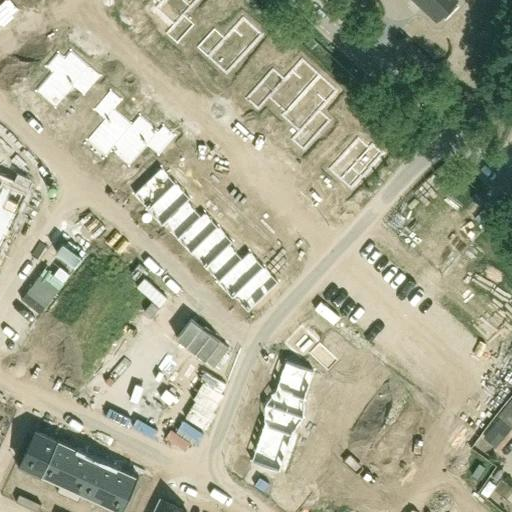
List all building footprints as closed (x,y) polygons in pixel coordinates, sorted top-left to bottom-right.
[(160,3),(155,8),(174,25),(166,34),(177,43),(194,25),(184,15),(197,0),(164,0),(161,4),(160,3)] [(426,0),(428,1),(424,5),(438,18),(443,12),(447,15),(459,3),(455,0),(426,0)] [(123,7),(113,18),(133,35),(142,23),(123,7)] [(215,30),(198,49),(208,58),(214,50),(234,68),(263,35),(243,17),(225,38),(215,30)] [(52,72),(35,91),(55,108),(74,87),(84,96),(100,76),(90,67),(84,75),(58,53),(46,67),(52,72)] [(273,69),(246,99),(258,110),(272,95),(288,110),(320,75),(302,59),(284,79),(273,69)] [(320,75),(288,110),(305,124),(291,140),(304,151),(331,121),(320,111),(337,91),(320,75)] [(104,119),(86,140),(106,157),(111,151),(110,151),(133,124),(132,124),(114,109),(121,100),(110,90),(94,110),(104,119)] [(133,124),(110,151),(111,151),(129,167),(147,146),(158,155),(174,136),(163,126),(156,135),(136,118),(132,124),(133,124)] [(358,137),(329,169),(351,189),(361,178),(361,179),(371,168),(371,167),(383,154),(372,144),(369,147),(358,137)] [(208,146),(199,154),(205,160),(213,152),(208,146)] [(199,154),(190,163),(196,168),(205,160),(199,154)] [(0,246),(20,205),(21,203),(19,202),(27,185),(10,176),(13,169),(0,158),(0,246)] [(158,170),(133,193),(148,208),(146,209),(147,210),(173,185),(158,170)] [(237,176),(228,184),(234,190),(242,182),(237,176)] [(228,184),(219,193),(225,198),(234,190),(228,184)] [(173,185),(147,210),(162,225),(187,200),(173,185)] [(440,225),(452,198),(434,191),(423,218),(440,225)] [(305,196),(295,206),(312,224),(323,214),(305,196)] [(187,200),(162,225),(163,226),(164,225),(170,231),(176,238),(177,239),(202,215),(187,200)] [(265,204),(256,213),(261,219),(270,210),(265,204)] [(256,213),(247,221),(253,227),(261,219),(256,213)] [(202,215),(177,239),(185,247),(191,253),(215,229),(202,215)] [(215,229),(191,253),(200,262),(204,267),(205,268),(230,244),(215,229)] [(292,233),(284,241),(289,247),(298,239),(292,233)] [(394,241),(386,249),(416,278),(432,260),(406,236),(398,245),(394,241)] [(284,241),(275,250),(281,256),(289,247),(284,241)] [(230,244),(205,268),(215,277),(218,281),(217,282),(217,283),(243,258),(230,244)] [(386,249),(372,263),(403,292),(416,278),(386,249)] [(243,258),(217,283),(232,297),(258,272),(243,258)] [(369,276),(360,284),(386,309),(403,292),(372,263),(365,271),(369,276)] [(511,272),(506,268),(482,302),(502,317),(511,302),(511,272)] [(456,270),(451,276),(460,284),(466,278),(456,270)] [(258,272),(232,297),(233,298),(234,297),(248,312),(273,288),(258,272)] [(468,278),(452,297),(462,304),(477,286),(468,278)] [(344,293),(324,314),(343,332),(335,341),(354,359),(362,349),(355,342),(374,321),(344,293)] [(435,296),(430,302),(439,310),(444,303),(435,296)] [(511,302),(502,317),(511,324),(511,302)] [(410,329),(404,335),(413,343),(419,337),(410,329)] [(320,343),(309,354),(328,372),(338,361),(320,343)] [(274,390),(264,405),(305,419),(306,401),(304,400),(315,370),(285,360),(275,390),(274,390)] [(399,375),(395,381),(404,388),(409,382),(399,375)] [(395,381),(390,388),(399,395),(404,388),(395,381)] [(435,381),(421,401),(454,425),(468,406),(435,381)] [(421,401),(407,419),(441,444),(454,425),(421,401)] [(264,423),(250,462),(280,472),(293,433),(295,433),(305,419),(264,405),(262,422),(264,423)] [(372,412),(368,418),(377,425),(382,419),(372,412)] [(407,419),(394,437),(427,462),(441,444),(407,419)] [(36,430),(18,468),(41,478),(43,474),(42,473),(57,440),(36,430)] [(359,430),(354,436),(364,444),(369,437),(359,430)] [(354,436),(349,443),(359,450),(364,444),(354,436)] [(394,437),(380,456),(414,480),(427,462),(394,437)] [(57,440),(42,473),(43,474),(60,482),(61,483),(77,449),(76,449),(57,440)] [(60,482),(56,491),(78,501),(82,492),(81,492),(97,457),(77,447),(76,449),(77,449),(61,483),(60,482)] [(380,456),(366,475),(400,499),(414,480),(380,456)] [(97,457),(81,492),(82,492),(101,501),(116,467),(117,468),(118,466),(97,457)] [(116,467),(101,501),(122,511),(138,477),(117,468),(116,467)] [(338,497),(327,511),(364,511),(372,501),(338,477),(328,490),(338,497)] [(19,494),(16,501),(27,506),(30,499),(19,494)] [(30,499),(27,506),(38,511),(41,504),(30,499)] [(161,499),(154,511),(186,511),(187,511),(161,499)]
